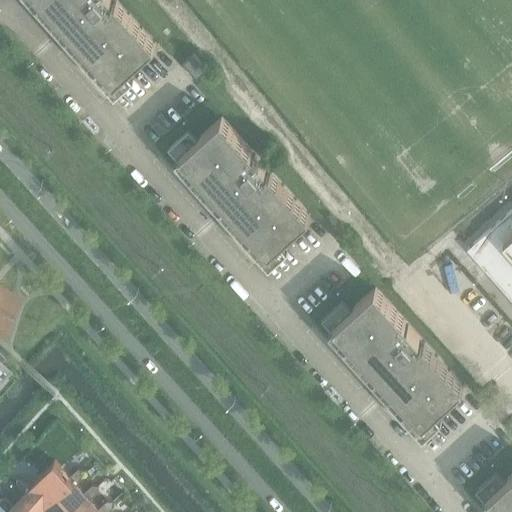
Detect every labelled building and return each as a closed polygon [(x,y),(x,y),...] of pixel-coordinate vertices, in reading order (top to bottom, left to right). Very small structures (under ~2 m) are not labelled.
[(33,0),(67,38),(72,43),(73,44),(116,91),(134,75),(129,68),(152,47),(156,44),(117,0),(116,0),(113,3),(109,0),(33,0)] [(193,54),(182,63),(197,80),(208,70),(193,54)] [(189,130),(168,149),(221,209),(222,209),(226,214),(236,225),(264,256),(270,263),(289,246),(283,239),(306,218),(310,215),(305,209),(270,171),(267,174),(262,169),(265,166),(266,167),(267,166),(222,116),(197,139),(189,130)] [(511,208),(462,253),(496,291),(497,292),(511,308),(511,208)] [(342,301),(321,320),(375,379),(380,385),(390,395),(418,427),(424,433),(442,417),(436,410),(460,389),(464,386),(425,342),(421,345),(416,340),(419,337),(419,338),(420,337),(376,287),(350,310),(342,301)] [(17,485),(26,493),(15,505),(15,510),(17,511),(38,511),(45,505),(73,480),(70,476),(55,460),(55,459),(31,486),(23,478),(17,479),(17,485)] [(78,469),(70,476),(73,480),(45,505),(50,511),(69,511),(87,496),(84,492),(76,483),(84,476),(84,469),(78,469)] [(496,472),(475,491),(494,511),(511,511),(511,473),(504,481),(496,472)] [(101,511),(102,511),(99,508),(90,499),(99,492),(99,485),(92,485),(84,492),(87,496),(69,511),(101,511)] [(0,504),(8,511),(7,511),(17,511),(15,510),(15,505),(6,497),(0,497),(0,504)] [(108,511),(113,508),(113,502),(107,501),(99,508),(102,511),(101,511),(108,511)]
